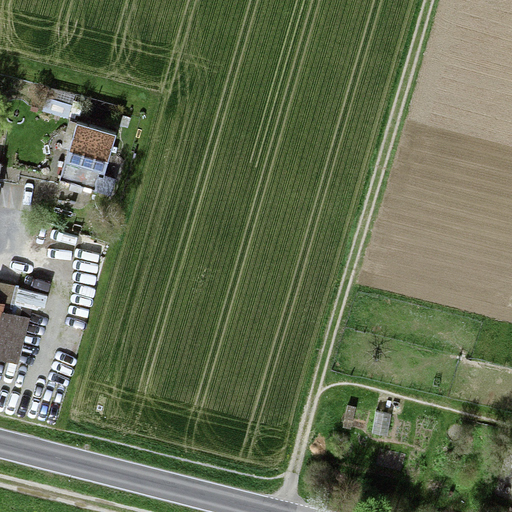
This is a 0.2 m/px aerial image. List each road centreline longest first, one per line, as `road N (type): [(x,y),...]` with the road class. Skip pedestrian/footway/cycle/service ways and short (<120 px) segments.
road 1 (track): [(285,511),(424,0)]
road 2 (primary): [(0,443),(271,511)]
road 3 (unknown): [(0,397),(33,368),(40,322),(40,301),(25,281),(0,270)]
